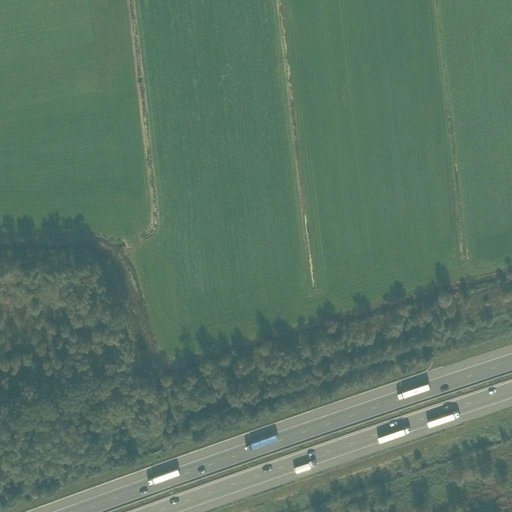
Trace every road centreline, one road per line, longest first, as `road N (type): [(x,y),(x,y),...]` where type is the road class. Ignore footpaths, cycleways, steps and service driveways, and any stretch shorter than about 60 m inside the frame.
road 1 (motorway): [(511,359),(76,511)]
road 2 (motorway): [(155,511),(511,389)]
